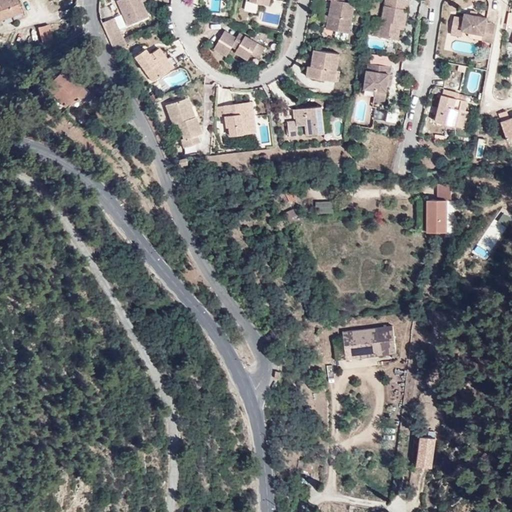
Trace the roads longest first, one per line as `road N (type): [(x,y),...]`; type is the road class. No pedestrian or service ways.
road 1 (residential): [(249,392),(263,364),(185,233),(149,134),(98,45),(89,0)]
road 2 (residential): [(0,176),(28,180),(46,197),(167,402),(168,511)]
road 3 (tertiary): [(249,392),(208,323),(82,172),(0,138)]
road 4 (tertiary): [(268,511),(249,392)]
